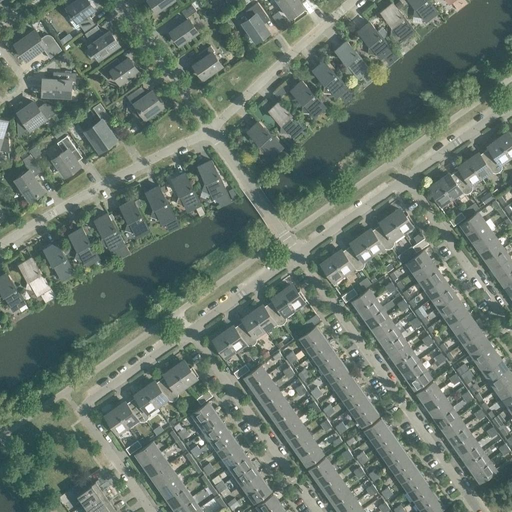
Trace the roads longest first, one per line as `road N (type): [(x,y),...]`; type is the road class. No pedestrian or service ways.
road 1 (residential): [(479,511),(299,255)]
road 2 (residential): [(209,131),(0,245)]
road 3 (residential): [(314,511),(189,332)]
road 4 (residential): [(355,0),(209,131)]
road 5 (residential): [(511,330),(407,182)]
road 6 (residential): [(209,131),(117,0)]
road 7 (residential): [(299,255),(209,131)]
road 8 (residential): [(299,255),(189,332)]
road 9 (residential): [(407,182),(299,255)]
road 10 (residential): [(189,332),(86,410)]
road 11 (residential): [(511,108),(407,182)]
road 12 (residential): [(150,511),(88,428),(86,410)]
